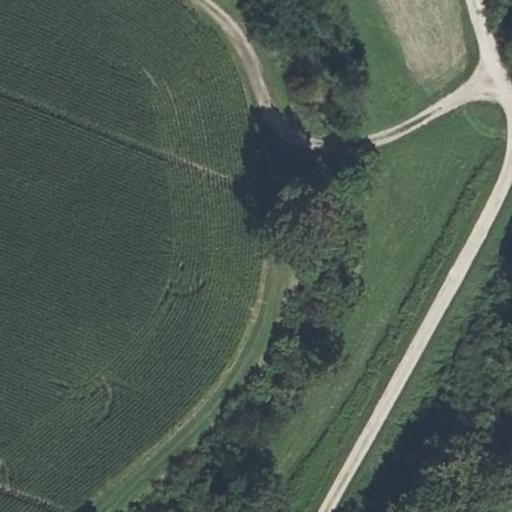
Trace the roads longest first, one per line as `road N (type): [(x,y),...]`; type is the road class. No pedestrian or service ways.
road 1 (track): [(191,0),(222,19),(252,59),(267,111),(297,141),(340,146),(407,134),(492,76)]
road 2 (track): [(511,172),(332,511)]
road 3 (track): [(366,0),(447,107)]
